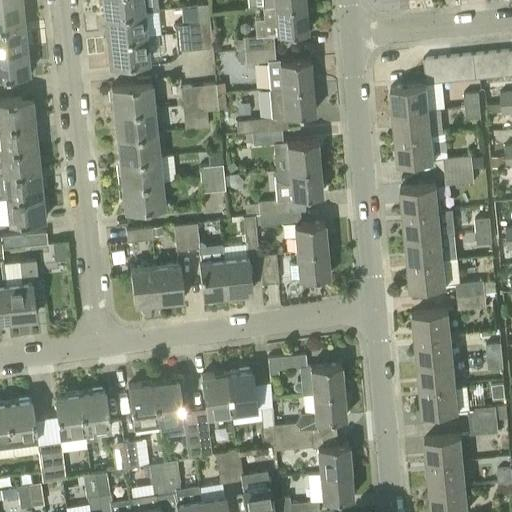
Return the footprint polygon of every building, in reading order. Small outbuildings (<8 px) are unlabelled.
[(0,0),(0,24),(24,22),(23,19),(26,19),(26,18),(25,18),(24,1),(22,1),(21,0),(0,0)] [(101,0),(103,14),(143,10),(158,9),(157,0),(101,0)] [(200,47),(212,46),(208,2),(196,3),(198,21),(200,47)] [(307,29),(305,2),(274,5),(275,16),(253,18),(255,35),(243,36),(244,48),(274,46),(273,33),(277,33),(276,32),(307,29)] [(103,14),(106,39),(146,34),(143,10),(103,14)] [(198,21),(186,22),(188,48),(200,47),(198,21)] [(0,24),(0,49),(26,47),(26,44),(28,44),(26,26),(26,25),(24,25),(24,22),(0,24)] [(188,48),(186,22),(174,23),(177,49),(188,48)] [(149,59),(146,34),(106,39),(108,63),(149,59)] [(245,61),(268,59),(275,59),(274,46),(244,48),(245,61)] [(26,47),(0,49),(0,74),(29,72),(29,68),(31,68),(31,67),(29,49),(27,49),(26,47)] [(511,60),(511,49),(498,50),(501,75),(511,73),(511,60)] [(486,51),(488,76),(501,75),(498,50),(486,51)] [(486,51),(473,52),(476,78),(488,76),(486,51)] [(461,54),(463,79),(476,78),(473,52),(461,54)] [(461,54),(448,55),(451,80),(463,79),(461,54)] [(436,56),(438,81),(451,80),(448,55),(436,56)] [(423,57),(426,82),(438,81),(436,56),(423,57)] [(279,58),(275,59),(268,59),(271,87),(312,84),(309,57),(289,58),(279,59),(279,58)] [(111,86),(113,110),(154,106),(150,76),(136,78),(136,83),(111,86)] [(203,83),(206,109),(217,108),(215,82),(203,83)] [(393,112),(429,108),(426,82),(391,86),(393,112)] [(203,83),(192,84),(195,110),(196,126),(208,125),(206,109),(203,83)] [(195,110),(192,84),(180,85),(183,111),(195,110)] [(312,84),(271,87),(269,88),(272,116),(251,117),(252,130),(281,127),(280,114),(314,111),(312,84)] [(501,102),(511,100),(511,89),(500,91),(501,102)] [(464,92),(465,104),(480,103),(479,90),(464,92)] [(31,95),(12,98),(0,98),(0,123),(34,120),(34,118),(36,117),(34,99),(32,99),(31,95)] [(511,112),(511,100),(501,102),(502,113),(511,112)] [(480,103),(465,104),(466,117),(481,116),(480,103)] [(113,110),(116,135),(156,130),(154,106),(113,110)] [(393,112),(396,137),(431,133),(429,108),(393,112)] [(0,123),(0,142),(1,148),(37,145),(36,142),(38,142),(37,123),(34,123),(34,120),(0,123)] [(281,127),(252,130),(253,143),(282,140),(281,127)] [(116,135),(118,159),(159,155),(156,130),(116,135)] [(431,133),(396,137),(398,162),(434,159),(431,133)] [(288,168),(319,165),(317,138),(286,141),(288,168)] [(37,148),(37,145),(1,148),(3,173),(39,169),(39,166),(41,166),(41,164),(41,165),(39,147),(37,148)] [(443,157),(444,170),(473,167),(471,154),(443,157)] [(121,183),(161,179),(159,155),(118,159),(121,183)] [(222,162),(211,164),(213,189),(225,188),(222,162)] [(213,189),(211,164),(199,165),(201,191),(213,189)] [(319,165),(288,168),(291,195),(321,192),(319,165)] [(473,167),(444,170),(446,183),(474,180),(473,167)] [(3,173),(6,196),(6,197),(42,193),(41,190),(43,190),(42,173),(42,172),(40,172),(39,169),(3,173)] [(161,179),(121,183),(123,208),(164,204),(161,179)] [(400,186),(403,212),(439,208),(436,183),(400,186)] [(6,197),(8,222),(44,218),(44,214),(46,214),(46,213),(44,196),(42,196),(42,193),(6,197)] [(259,212),(288,209),(287,197),(258,199),(259,212)] [(293,223),(296,250),(326,247),(324,220),(301,222),(299,208),(288,209),(259,212),(260,224),(289,222),(289,223),(293,223)] [(405,237),(441,233),(439,208),(403,212),(405,237)] [(247,250),(258,248),(254,212),(243,213),(247,250)] [(475,217),(476,230),(491,228),(490,216),(475,217)] [(196,221),(185,222),(187,248),(199,247),(196,221)] [(176,249),(187,248),(185,222),(173,223),(176,249)] [(151,225),(145,226),(126,228),(127,240),(153,237),(151,225)] [(492,241),(491,228),(476,230),(477,242),(492,241)] [(2,247),(7,246),(47,242),(46,230),(26,232),(0,235),(2,247)] [(405,237),(408,262),(443,258),(441,233),(405,237)] [(289,262),(290,277),(329,274),(326,247),(296,250),(297,262),(289,262)] [(259,253),(259,262),(261,282),(278,281),(276,251),(259,253)] [(248,254),(223,256),(227,292),(229,292),(230,294),(248,292),(248,290),(252,290),(248,254)] [(227,292),(223,256),(198,259),(202,295),(205,295),(206,297),(224,295),(224,293),(227,292)] [(3,261),(5,282),(9,317),(35,315),(31,281),(38,280),(35,257),(3,261)] [(410,288),(430,286),(446,284),(443,258),(408,262),(410,288)] [(161,299),(161,301),(180,299),(180,297),(183,297),(180,261),(155,263),(158,300),(161,299)] [(155,302),(155,300),(158,300),(155,263),(130,266),(133,302),(137,302),(137,304),(155,302)] [(455,282),(457,295),(485,292),(484,280),(455,282)] [(0,318),(9,317),(5,282),(0,282),(0,318)] [(486,305),(485,292),(457,295),(458,308),(486,305)] [(412,311),(415,337),(450,334),(448,308),(412,311)] [(417,362),(453,359),(450,334),(415,337),(417,362)] [(486,343),(487,355),(502,354),(501,341),(486,343)] [(269,375),(278,374),(278,367),(306,365),(304,351),(267,355),(269,375)] [(503,366),(502,354),(487,355),(488,368),(503,366)] [(417,362),(420,387),(455,384),(453,359),(417,362)] [(312,392),(343,389),(340,362),(310,365),(312,392)] [(250,367),(226,370),(231,410),(256,407),(250,367)] [(231,410),(226,370),(201,374),(206,414),(231,410)] [(177,377),(152,380),(158,420),(182,417),(177,377)] [(158,420),(152,380),(128,384),(133,424),(158,420)] [(423,413),(467,408),(469,407),(466,382),(455,384),(420,387),(423,413)] [(104,387),(79,390),(84,430),(86,440),(95,439),(94,429),(109,427),(104,387)] [(294,421),(273,423),(274,436),(312,432),(311,426),(319,425),(318,418),(345,416),(343,389),(312,392),(314,409),(300,411),(294,421)] [(84,430),(79,390),(54,394),(59,434),(84,430)] [(30,397),(6,400),(11,440),(36,437),(30,397)] [(0,441),(11,440),(6,400),(0,400),(0,441)] [(273,423),(273,416),(272,405),(260,406),(263,444),(275,442),(274,436),(273,423)] [(467,408),(469,420),(497,418),(496,405),(469,407),(467,408)] [(498,430),(497,418),(469,420),(470,433),(498,430)] [(211,452),(208,427),(198,428),(201,454),(211,452)] [(201,454),(198,428),(184,430),(188,456),(201,454)] [(312,432),(274,436),(275,442),(276,448),(313,444),(312,432)] [(425,437),(427,462),(463,459),(460,433),(425,437)] [(135,438),(123,440),(126,466),(138,464),(135,438)] [(48,441),(52,467),(53,478),(65,476),(60,440),(48,441)] [(126,466),(123,440),(111,442),(115,468),(126,466)] [(37,443),(40,469),(41,480),(53,478),(52,467),(48,441),(37,443)] [(317,444),(319,472),(350,469),(348,441),(317,444)] [(226,450),(227,458),(231,480),(241,478),(243,478),(242,472),(238,448),(226,450)] [(231,480),(227,458),(226,450),(215,452),(220,482),(231,480)] [(160,461),(165,492),(176,491),(175,487),(180,486),(176,459),(172,459),(160,461)] [(465,484),(463,459),(427,462),(430,487),(465,484)] [(153,491),(154,491),(155,494),(165,492),(160,461),(148,463),(153,491)] [(497,468),(498,481),(511,479),(511,467),(497,468)] [(242,488),(244,501),(246,511),(273,511),(269,484),(266,468),(242,472),(243,478),(241,478),(242,488)] [(322,499),(352,496),(350,469),(319,472),(322,499)] [(97,493),(109,491),(105,470),(94,472),(97,493)] [(86,495),(88,495),(97,493),(94,472),(82,474),(86,495)] [(511,491),(511,479),(498,481),(499,493),(511,491)] [(39,481),(28,483),(31,504),(43,502),(39,481)] [(31,504),(28,483),(16,484),(20,506),(31,504)] [(198,483),(180,486),(175,487),(176,491),(178,501),(175,501),(177,511),(176,511),(202,511),(200,497),(198,483)] [(465,484),(430,487),(432,511),(442,511),(468,510),(465,484)] [(160,511),(159,503),(156,504),(155,494),(154,491),(153,491),(132,495),(134,508),(134,511),(160,511)] [(228,511),(225,493),(200,497),(202,511),(228,511)] [(318,499),(293,501),(292,494),(280,495),(281,511),(315,511),(319,511),(318,499)] [(132,495),(108,499),(111,511),(109,511),(108,511),(134,511),(134,508),(132,495)] [(91,511),(90,500),(68,504),(69,511),(91,511)]
